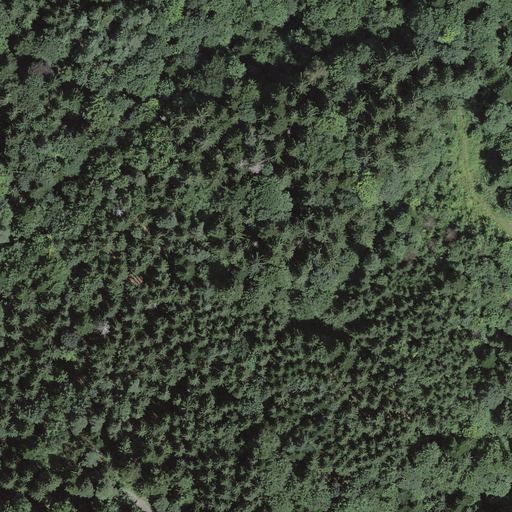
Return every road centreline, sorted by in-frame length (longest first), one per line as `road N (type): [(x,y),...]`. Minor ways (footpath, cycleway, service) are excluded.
road 1 (track): [(181,0),(160,34),(78,106),(0,226)]
road 2 (track): [(0,497),(31,506),(108,489),(148,511)]
road 3 (track): [(290,511),(248,363)]
road 4 (track): [(495,0),(472,69),(476,124)]
